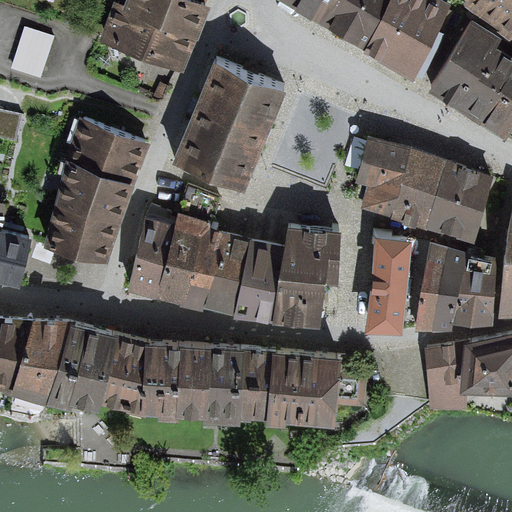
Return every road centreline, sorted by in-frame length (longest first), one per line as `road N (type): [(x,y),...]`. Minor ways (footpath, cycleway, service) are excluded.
road 1 (residential): [(103,310),(344,340),(511,326)]
road 2 (residential): [(103,310),(136,197),(218,6),(250,0)]
road 3 (residential): [(511,152),(297,46),(253,0)]
